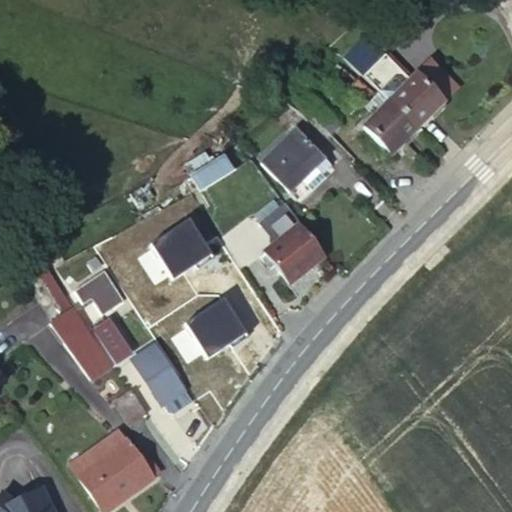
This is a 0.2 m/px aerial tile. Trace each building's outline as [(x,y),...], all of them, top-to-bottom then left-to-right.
[(355,29),(329,42),(337,57),(362,44),(355,29)] [(344,66),(366,76),(377,52),(355,42),(344,66)] [(395,84),(426,114),(436,104),(405,74),(395,84)] [(345,81),(323,102),(339,118),(361,97),(345,81)] [(380,159),(426,114),(395,84),(349,128),(380,159)] [(276,198),(286,189),(304,172),(314,162),(284,130),(247,166),(276,198)] [(326,174),(314,162),(304,172),(316,184),(326,174)] [(223,183),(212,169),(179,194),(189,208),(223,183)] [(304,172),(286,189),(300,203),(319,185),(316,184),(304,172)] [(283,301),(322,268),(297,236),(256,268),(283,301)] [(117,238),(97,250),(109,268),(129,256),(117,238)] [(193,257),(147,287),(165,314),(212,283),(193,257)] [(81,261),(59,278),(67,291),(90,273),(81,261)] [(26,272),(3,289),(74,391),(98,375),(26,272)] [(93,280),(63,299),(72,314),(81,307),(90,321),(112,307),(93,280)] [(104,324),(88,335),(117,377),(126,372),(125,370),(132,365),(104,324)] [(132,365),(125,370),(126,372),(153,413),(177,398),(147,355),(132,365)] [(203,409),(186,382),(178,391),(195,417),(203,409)] [(128,406),(113,385),(93,398),(108,420),(128,406)] [(53,466),(59,475),(109,445),(103,434),(53,466)] [(109,445),(59,475),(82,510),(131,480),(123,467),(111,443),(109,445)] [(123,467),(131,480),(139,475),(130,462),(123,467)] [(3,502),(0,499),(0,511),(45,511),(30,486),(3,502)]
